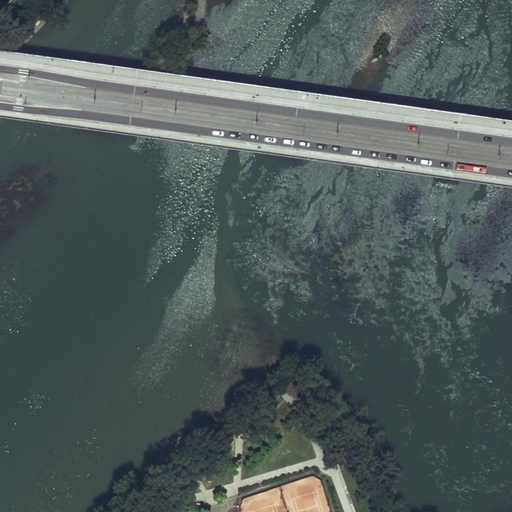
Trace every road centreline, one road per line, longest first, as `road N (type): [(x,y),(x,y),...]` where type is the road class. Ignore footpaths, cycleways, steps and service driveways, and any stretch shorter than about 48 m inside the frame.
road 1 (primary): [(511,144),(0,70)]
road 2 (primary): [(0,108),(511,176)]
